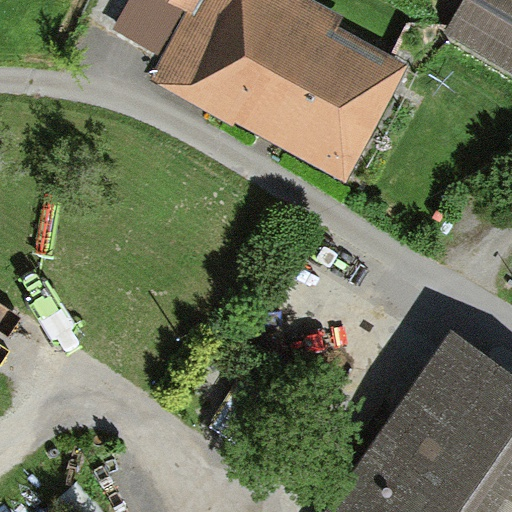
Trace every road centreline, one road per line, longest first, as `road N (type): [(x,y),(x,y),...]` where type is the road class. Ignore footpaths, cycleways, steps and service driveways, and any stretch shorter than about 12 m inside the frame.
road 1 (unknown): [(465,299),(235,156),(145,111),(87,91),(0,91)]
road 2 (unknown): [(276,511),(295,507),(355,458),(465,299),(511,330)]
